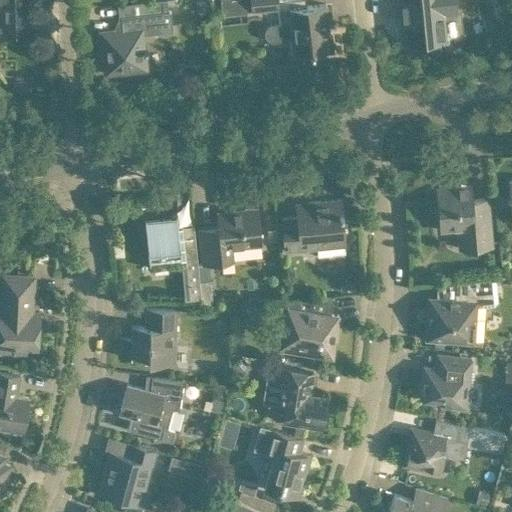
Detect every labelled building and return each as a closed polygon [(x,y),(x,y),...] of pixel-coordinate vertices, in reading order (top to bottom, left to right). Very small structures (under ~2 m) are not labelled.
[(1,0),(2,34),(27,33),(26,0),(1,0)] [(168,10),(166,0),(154,0),(117,4),(118,15),(120,15),(168,10)] [(208,0),(199,0),(195,0),(196,10),(201,13),(210,12),(208,0)] [(249,0),(251,10),(277,7),(279,24),(271,24),(267,27),(265,31),(265,36),(268,38),(272,40),(291,39),(292,54),(327,50),(323,19),(327,19),(325,3),(306,6),(304,0),(249,0)] [(445,18),(444,13),(455,12),(453,0),(397,0),(400,18),(404,17),(406,41),(402,41),(402,43),(447,38),(445,18)] [(122,29),(100,31),(104,67),(105,73),(110,72),(127,70),(146,69),(146,61),(143,41),(143,33),(172,30),(170,10),(120,15),(122,29)] [(12,94),(30,93),(29,81),(11,82),(12,94)] [(38,122),(49,120),(47,109),(37,111),(38,122)] [(471,198),(470,183),(436,186),(440,229),(458,228),(460,248),(479,246),(491,245),(487,197),(471,198)] [(296,216),(281,217),(284,249),(317,246),(317,255),(344,252),(343,244),(344,244),(340,198),(307,201),(307,205),(296,206),(296,216)] [(253,207),(253,205),(243,206),(244,208),(216,211),(217,226),(197,228),(201,264),(233,260),(231,247),(261,244),(257,206),(253,207)] [(149,265),(181,262),(176,215),(144,218),(145,223),(143,225),(142,226),(141,228),(141,230),(140,233),(140,235),(140,237),(140,239),(141,241),(147,241),(149,265)] [(193,224),(180,225),(184,259),(197,258),(193,224)] [(32,311),(34,275),(2,274),(0,306),(0,349),(5,350),(25,351),(26,346),(37,346),(39,312),(32,311)] [(429,303),(427,338),(472,341),(473,332),(475,302),(482,301),(482,305),(493,304),(497,300),(495,277),(437,283),(436,296),(429,296),(429,303)] [(209,278),(199,280),(200,296),(199,296),(200,304),(212,303),(209,278)] [(199,280),(186,281),(187,290),(188,297),(199,296),(200,296),(199,280)] [(330,313),(333,298),(333,295),(313,296),(287,300),(287,305),(284,305),(278,348),(332,356),(335,339),(336,339),(338,326),(337,326),(337,322),(332,321),(333,314),(330,313)] [(174,362),(176,308),(145,307),(145,325),(131,325),(130,356),(144,356),(144,361),(164,362),(174,362)] [(469,371),(471,357),(437,353),(435,366),(423,365),(420,398),(440,400),(439,404),(465,406),(468,383),(472,383),(473,371),(469,371)] [(240,376),(250,367),(241,356),(230,364),(240,376)] [(268,365),(265,383),(279,385),(276,402),(286,404),(283,419),(301,422),(321,425),(325,396),(309,393),(313,372),(293,368),(282,366),(282,367),(268,365)] [(16,395),(20,374),(0,370),(0,426),(4,427),(5,423),(23,426),(28,397),(16,395)] [(127,383),(119,411),(131,414),(127,428),(146,433),(170,439),(173,428),(167,426),(172,408),(178,409),(180,402),(183,379),(171,377),(151,374),(149,390),(127,383)] [(214,384),(212,398),(226,400),(228,386),(214,384)] [(410,436),(405,462),(424,467),(439,470),(442,453),(463,458),(466,444),(500,451),(504,433),(470,425),(440,419),(439,420),(440,421),(437,433),(432,432),(416,429),(415,437),(410,436)] [(259,424),(252,448),(263,452),(273,454),(264,486),(279,490),(298,495),(303,478),(309,455),(306,454),(298,452),(302,436),(283,431),(270,427),(259,424)] [(152,462),(155,449),(150,447),(131,442),(127,455),(109,450),(98,492),(135,501),(139,486),(144,487),(151,462),(152,462)] [(0,482),(3,483),(9,464),(3,462),(5,456),(0,453),(0,482)] [(192,461),(189,474),(200,476),(203,463),(192,461)] [(237,487),(241,488),(254,494),(257,483),(240,478),(237,487)] [(446,511),(451,496),(415,485),(414,487),(419,489),(416,500),(394,493),(389,509),(394,511),(446,511)] [(241,488),(235,501),(230,511),(260,511),(248,507),(254,494),(241,488)] [(487,505),(491,491),(479,488),(475,502),(487,505)]
